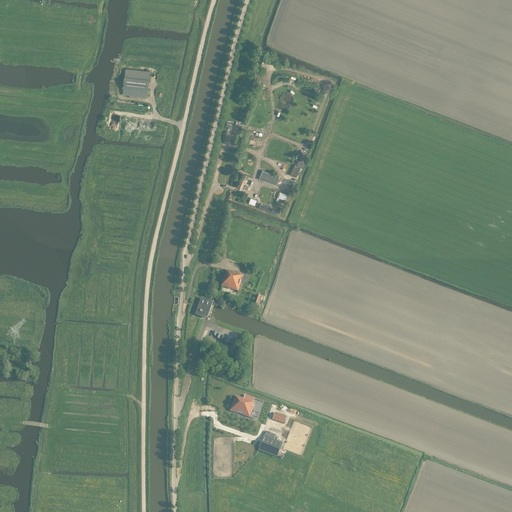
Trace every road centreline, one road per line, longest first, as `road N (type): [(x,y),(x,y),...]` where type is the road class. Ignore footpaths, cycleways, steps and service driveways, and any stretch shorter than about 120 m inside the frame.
road 1 (unclassified): [(143,511),(148,266),(213,0)]
road 2 (unclassified): [(175,511),(184,263),(247,0)]
road 3 (track): [(101,0),(94,46),(58,133),(64,185)]
